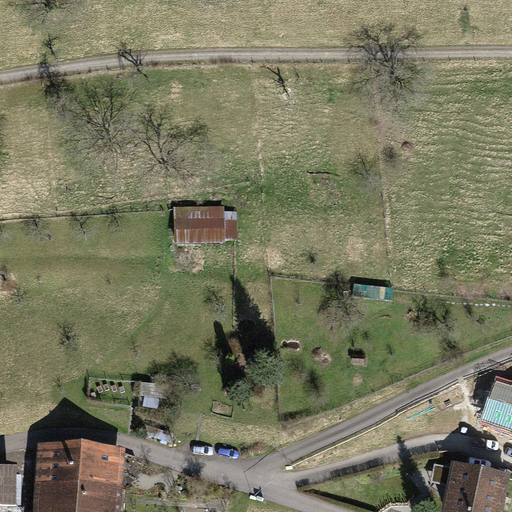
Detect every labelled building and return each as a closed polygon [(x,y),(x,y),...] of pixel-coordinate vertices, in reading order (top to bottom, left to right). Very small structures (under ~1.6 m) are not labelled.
[(185,229),(185,256),(232,256),(232,228),(185,229)] [(393,297),(361,293),(360,304),(392,307),(393,297)] [(362,365),(361,373),(375,375),(376,366),(362,365)] [(47,448),(42,511),(47,511),(114,511),(119,451),(88,449),(47,448)] [(511,483),(457,468),(445,511),(508,511),(511,500),(511,483)] [(0,506),(13,507),(14,476),(0,475),(0,506)]
